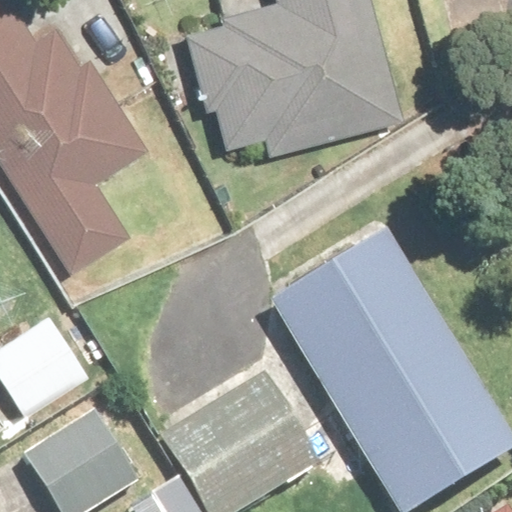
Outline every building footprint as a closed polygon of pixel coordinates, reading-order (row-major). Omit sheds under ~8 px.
[(1,0),(0,0),(0,171),(65,272),(127,232),(93,180),(149,143),(66,14),(27,39),(1,0)] [(404,121),(370,0),(272,0),(274,2),(180,28),(203,110),(216,107),(227,148),(259,139),(265,160),(404,121)] [(423,511),(511,456),(511,440),(380,231),(261,307),(320,401),(290,419),(262,373),(156,439),(201,511),(245,511),(318,467),(341,503),(374,482),(393,511),(423,511)] [(47,314),(0,343),(0,384),(21,418),(86,376),(47,314)] [(95,412),(19,458),(52,511),(96,511),(140,485),(95,412)] [(511,511),(511,504),(509,501),(492,511),(511,511)]
